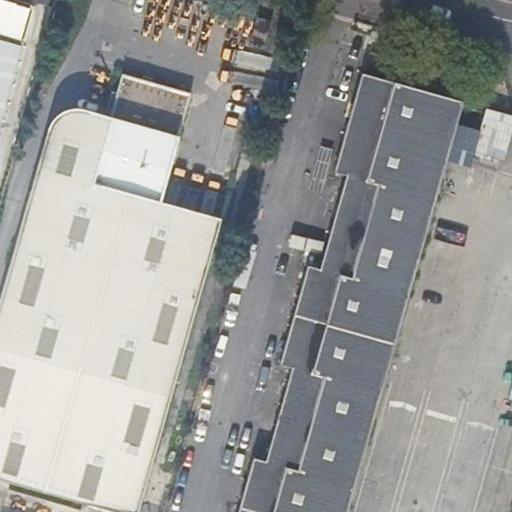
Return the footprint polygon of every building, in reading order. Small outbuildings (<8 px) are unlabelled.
[(0,0),(0,39),(6,41),(17,45),(28,7),(0,0)] [(257,17),(249,44),(263,48),(271,21),(257,17)] [(374,72),(381,50),(372,48),(365,70),(374,72)] [(0,71),(9,74),(11,65),(0,62),(0,71)] [(0,106),(9,74),(0,71),(0,106)] [(346,511),(464,100),(363,71),(335,168),(347,172),(320,268),(308,264),(280,361),(292,364),(265,460),(253,457),(237,511),(346,511)] [(120,76),(107,121),(83,206),(30,192),(0,299),(0,479),(118,511),(138,511),(220,218),(158,201),(186,93),(120,76)] [(511,133),(511,113),(488,107),(476,146),(506,155),(511,133)] [(83,206),(107,121),(68,109),(62,109),(57,110),(53,113),(51,116),(48,122),(30,192),(83,206)] [(439,192),(426,248),(453,254),(466,198),(439,192)]
